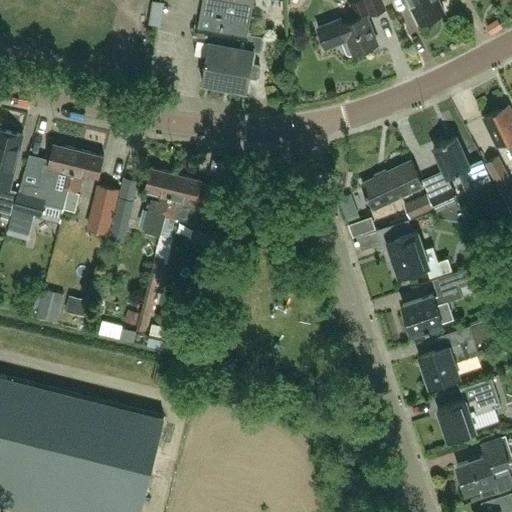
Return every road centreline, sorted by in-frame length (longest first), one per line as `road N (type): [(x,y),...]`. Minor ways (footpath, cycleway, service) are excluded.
road 1 (residential): [(423,511),(294,128)]
road 2 (residential): [(0,85),(200,127),(294,128)]
road 3 (unclassified): [(294,128),(408,96),(511,43)]
